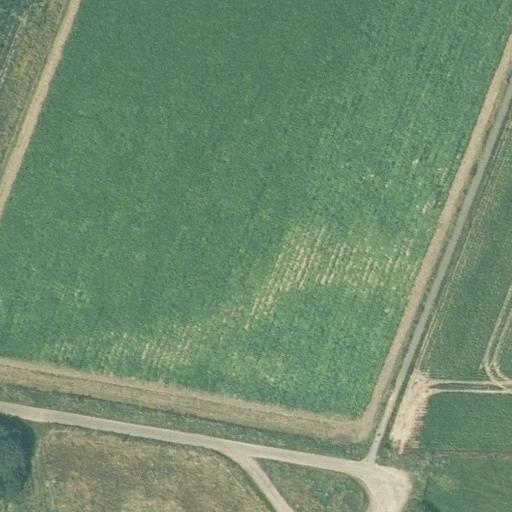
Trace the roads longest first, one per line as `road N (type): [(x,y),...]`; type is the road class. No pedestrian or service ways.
road 1 (unclassified): [(0,408),(229,447)]
road 2 (unclassified): [(229,447),(366,469)]
